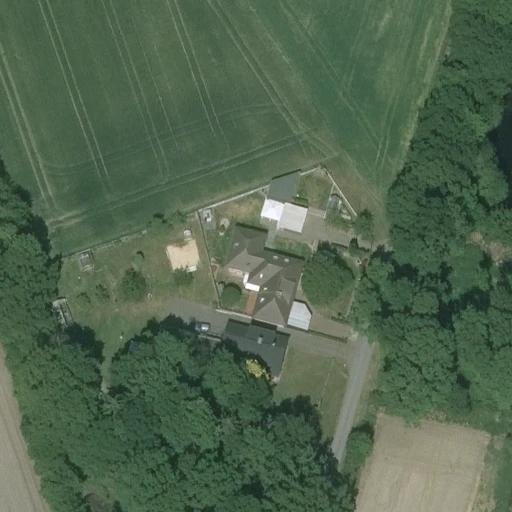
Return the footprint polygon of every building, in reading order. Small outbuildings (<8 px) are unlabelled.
[(284,208),(262,202),(256,226),(278,231),(284,208)] [(297,268),(256,258),(260,241),(233,233),(227,256),(230,261),(227,271),(262,280),(251,322),(281,329),(297,268)] [(249,334),(224,326),(219,343),(214,359),(239,366),(249,334)] [(219,343),(188,334),(183,350),(214,359),(219,343)] [(284,344),(249,334),(239,366),(275,376),(284,344)]
